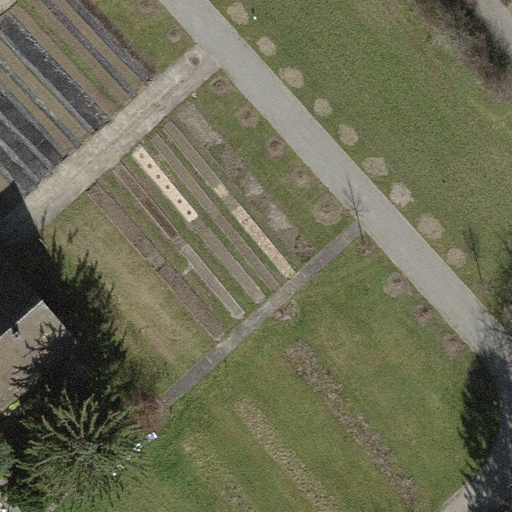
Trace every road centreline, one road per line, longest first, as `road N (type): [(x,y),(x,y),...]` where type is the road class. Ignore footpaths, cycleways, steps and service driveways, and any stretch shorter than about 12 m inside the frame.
road 1 (track): [(182,0),(511,367)]
road 2 (track): [(223,44),(0,242)]
